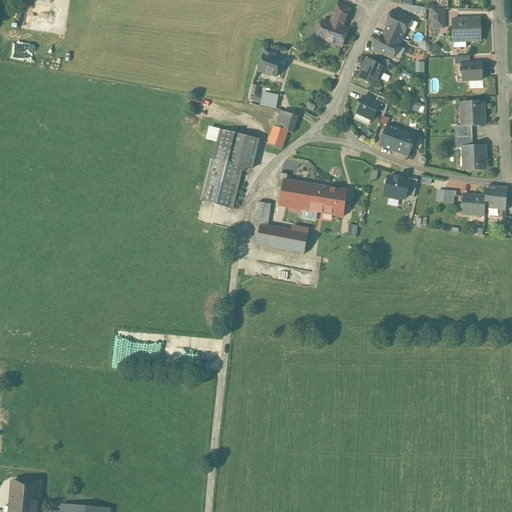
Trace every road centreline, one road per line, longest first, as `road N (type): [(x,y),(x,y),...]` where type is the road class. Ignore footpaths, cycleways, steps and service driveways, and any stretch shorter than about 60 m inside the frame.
road 1 (unclassified): [(208,511),(236,243),(253,189),(305,139)]
road 2 (unclassified): [(355,143),(423,171),(511,183)]
